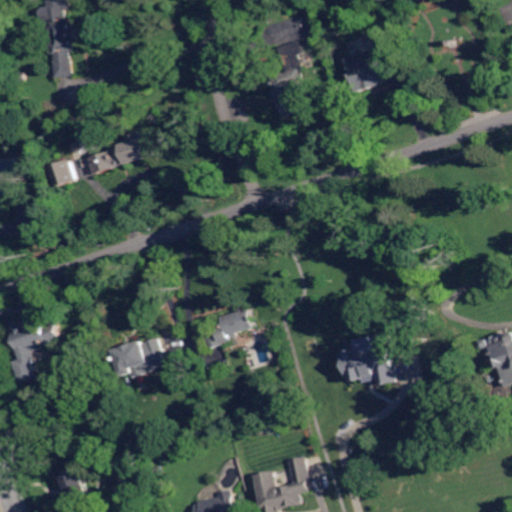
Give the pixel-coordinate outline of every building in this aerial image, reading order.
[(68,18),(73,18),(74,29),(78,29),(78,39),(75,40),(77,54),(73,55),(76,77),(58,79),(55,55),(49,51),(49,45),(53,41),(52,34),(47,31),(47,25),(51,21),(56,20),(55,11),(50,10),(49,0),(70,0),(72,9),(67,10),(68,18)] [(307,97),(312,96),(316,109),(288,119),(284,107),(289,105),(284,89),(278,92),(273,78),(291,72),(282,47),(303,40),(307,53),(303,55),(308,69),(303,71),(306,80),(302,82),(307,97)] [(402,70),(388,74),(390,80),(363,89),(353,59),(381,51),(382,54),(395,49),(402,70)] [(143,138),(155,134),(160,151),(161,155),(99,176),(93,158),(114,151),(113,148),(130,142),(128,135),(141,131),(143,138)] [(61,187),(54,167),(75,160),(82,180),(61,187)] [(0,189),(5,182),(21,192),(10,209),(3,205),(0,209),(0,189)] [(230,349),(229,345),(212,350),(207,332),(229,326),(227,317),(255,309),(260,329),(241,334),(244,345),(230,349)] [(50,324),(61,321),(67,341),(37,351),(46,377),(28,383),(17,349),(23,347),(15,322),(46,312),(50,324)] [(358,338),(360,348),(349,349),(354,381),(369,379),(369,381),(384,379),(384,384),(402,381),(395,333),(358,338)] [(511,375),(507,377),(494,342),(511,334),(511,375)] [(171,365),(126,378),(118,350),(147,341),(148,342),(163,337),(171,365)] [(271,430),(281,427),(283,433),(272,436),(271,430)] [(139,442),(135,431),(142,428),(145,440),(139,442)] [(242,441),(239,431),(250,428),(252,438),(242,441)] [(269,511),(262,474),(280,470),(283,487),(299,484),(294,460),(310,457),(315,479),(313,480),(315,491),(304,493),(307,504),(288,508),(288,510),(284,511),(269,511)] [(81,472),(85,470),(93,491),(100,488),(105,499),(80,510),(66,478),(70,476),(67,469),(78,465),(81,472)] [(157,469),(164,466),(167,472),(159,475),(157,469)] [(139,489),(134,475),(147,471),(152,484),(139,489)] [(199,511),(198,505),(203,504),(202,501),(224,497),(223,492),(235,489),(240,511),(199,511)]
